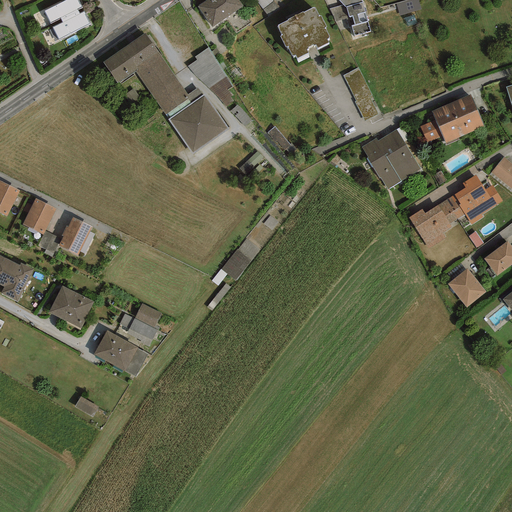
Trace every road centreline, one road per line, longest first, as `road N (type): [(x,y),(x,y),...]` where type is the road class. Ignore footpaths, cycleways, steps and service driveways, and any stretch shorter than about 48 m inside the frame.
road 1 (residential): [(326,150),(511,71)]
road 2 (tertiary): [(123,32),(0,116)]
